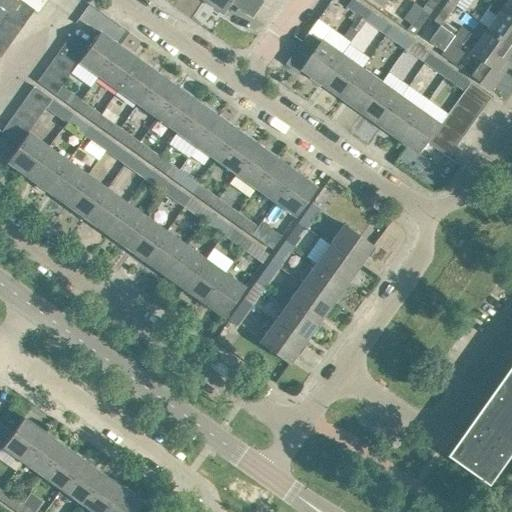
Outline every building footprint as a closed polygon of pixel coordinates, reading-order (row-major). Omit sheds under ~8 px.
[(0,0),(0,5),(7,10),(9,6),(13,0),(0,0)] [(34,9),(21,0),(13,0),(9,6),(27,19),(34,9)] [(206,0),(225,13),(233,3),(234,0),(206,0)] [(261,8),(249,0),(234,0),(233,3),(253,18),(261,8)] [(347,50),(368,21),(374,13),(355,0),(351,0),(346,8),(358,16),(353,24),(355,26),(341,46),(347,50)] [(511,42),(511,9),(499,0),(495,0),(481,20),(492,28),(511,42)] [(511,0),(499,0),(511,9),(511,0)] [(442,25),(453,9),(446,4),(434,20),(441,25),(442,25)] [(27,19),(9,6),(7,10),(3,15),(21,28),(27,19)] [(415,35),(431,12),(424,7),(413,23),(408,30),(415,35)] [(393,26),(374,13),(368,21),(387,34),(393,26)] [(21,28),(3,15),(0,19),(0,26),(14,37),(21,28)] [(454,37),(456,35),(442,25),(441,25),(430,41),(444,51),(449,45),(454,37)] [(456,35),(454,37),(463,44),(472,32),(462,25),(459,29),(456,35)] [(14,37),(0,26),(0,40),(8,46),(14,37)] [(413,40),(393,26),(387,34),(407,48),(413,40)] [(506,59),(511,50),(511,42),(492,28),(483,40),(472,32),(463,44),(469,48),(484,58),(472,75),(491,89),(510,62),(506,59)] [(99,75),(120,46),(100,31),(88,47),(81,57),(79,61),(99,75)] [(323,83),(344,54),(324,39),(322,42),(308,32),(286,64),(300,74),(303,69),(313,76),(312,78),(322,85),(323,83)] [(88,47),(70,35),(63,45),(81,57),(88,47)] [(444,51),(442,54),(457,65),(469,48),(463,44),(454,37),(449,45),(444,51)] [(8,46),(0,40),(0,55),(1,56),(8,46)] [(421,69),(426,62),(432,54),(413,40),(407,48),(412,52),(407,59),(421,69)] [(81,57),(63,45),(57,54),(74,66),(79,61),(81,57)] [(119,89),(139,60),(120,46),(99,75),(119,89)] [(74,66),(57,54),(50,63),(68,75),(74,66)] [(343,97),(364,68),(344,54),(323,83),(343,97)] [(441,83),(452,68),(432,54),(426,62),(445,75),(440,82),(441,83)] [(138,103),(159,74),(139,60),(119,89),(138,103)] [(68,75),(50,63),(44,71),(62,84),(68,75)] [(362,111),(383,81),(364,68),(343,97),(362,111)] [(464,92),(472,82),(452,68),(441,83),(461,97),(464,92)] [(62,84),(44,71),(37,81),(55,94),(61,86),(62,84)] [(158,117),(179,88),(159,74),(138,103),(158,117)] [(382,125),(403,95),(383,81),(362,111),(382,125)] [(492,97),(472,82),(464,92),(485,107),(492,97)] [(51,99),(33,86),(26,96),(44,109),(46,106),(51,99)] [(81,101),(61,86),(55,94),(76,109),(81,101)] [(178,131),(198,102),(189,95),(190,93),(180,86),(179,88),(158,117),(178,131)] [(485,107),(464,92),(461,97),(457,102),(478,117),(485,107)] [(401,139),(422,109),(403,95),(382,125),(401,139)] [(44,109),(26,96),(20,105),(38,118),(44,109)] [(72,113),(51,99),(46,106),(66,121),(72,113)] [(197,145),(218,116),(208,109),(210,107),(200,100),(198,102),(178,131),(197,145)] [(101,115),(81,101),(76,109),(95,123),(101,115)] [(478,117),(457,102),(450,112),(471,127),(478,117)] [(38,118),(20,105),(14,114),(32,127),(38,118)] [(429,142),(436,132),(442,124),(422,109),(401,139),(421,153),(429,142)] [(471,127),(450,112),(443,122),(464,137),(471,127)] [(91,127),(72,113),(66,121),(86,135),(91,127)] [(32,127),(14,114),(7,123),(25,136),(28,131),(32,127)] [(217,159),(237,130),(228,123),(229,121),(219,114),(218,116),(197,145),(217,159)] [(121,129),(101,115),(95,123),(115,137),(121,129)] [(464,137),(443,122),(442,124),(436,132),(456,147),(464,137)] [(25,136),(7,123),(0,133),(18,145),(25,136)] [(105,149),(111,141),(91,127),(86,135),(89,137),(89,149),(95,153),(92,157),(97,161),(105,149)] [(236,173),(257,144),(247,137),(249,135),(238,128),(237,130),(217,159),(236,173)] [(140,143),(121,129),(115,137),(134,151),(140,143)] [(27,176),(49,145),(28,131),(25,136),(18,145),(6,162),(27,176)] [(456,147),(436,132),(429,142),(449,157),(456,147)] [(130,155),(111,141),(105,149),(125,163),(130,155)] [(160,157),(140,143),(134,151),(154,165),(160,157)] [(256,187),(276,158),(257,144),(236,173),(256,187)] [(46,190),(68,159),(49,145),(27,176),(46,190)] [(150,169),(130,155),(125,163),(145,177),(150,169)] [(179,171),(160,157),(154,165),(174,179),(179,171)] [(276,201),(296,172),(276,158),(256,187),(276,201)] [(66,204),(88,173),(68,159),(46,190),(66,204)] [(170,184),(150,169),(145,177),(165,191),(170,184)] [(199,185),(179,171),(174,179),(193,193),(199,185)] [(295,216),(316,186),(296,172),(276,201),(295,216)] [(84,220),(86,218),(107,187),(88,173),(66,204),(75,211),(74,213),(84,220)] [(190,198),(170,184),(165,191),(184,205),(190,198)] [(219,199),(199,185),(193,193),(213,207),(219,199)] [(104,234),(105,232),(127,201),(107,187),(86,218),(95,225),(94,227),(104,234)] [(209,211),(190,198),(184,205),(204,219),(209,211)] [(238,213),(219,199),(213,207),(232,221),(238,213)] [(124,248),(125,247),(147,216),(127,201),(105,232),(115,239),(114,241),(124,248)] [(322,207),(314,201),(299,222),(307,228),(322,207)] [(229,225),(209,211),(204,219),(223,233),(229,225)] [(258,227),(238,213),(232,221),(252,235),(258,227)] [(145,261),(167,230),(147,216),(125,247),(135,253),(134,255),(144,262),(145,261)] [(261,222),(258,227),(252,235),(272,250),(281,236),(261,222)] [(293,248),(307,228),(299,222),(285,242),(293,248)] [(343,224),(329,244),(359,265),(366,255),(368,257),(374,247),(373,246),(373,245),(343,224)] [(248,239),(229,225),(223,233),(243,247),(248,239)] [(164,274),(186,243),(167,230),(145,261),(164,274)] [(269,254),(248,239),(243,247),(264,262),(269,254)] [(279,267),(293,248),(285,242),(270,261),(279,267)] [(184,288),(206,257),(186,243),(164,274),(184,288)] [(345,285),(359,265),(329,244),(315,263),(345,285)] [(203,302),(225,272),(206,257),(184,288),(203,302)] [(265,287),(279,267),(270,261),(256,281),(265,287)] [(331,304),(345,285),(315,263),(301,283),(331,304)] [(245,286),(225,272),(203,302),(223,317),(245,286)] [(251,307),(265,287),(256,281),(242,301),(251,307)] [(317,324),(331,304),(301,283),(287,303),(317,324)] [(237,326),(251,307),(242,301),(229,320),(237,326)] [(303,344),(317,324),(287,303),(273,323),(303,344)] [(305,345),(303,344),(273,323),(259,342),(289,364),(296,353),(298,354),(305,345)] [(511,406),(511,367),(511,369),(511,370),(495,394),(511,406)] [(492,482),(511,454),(511,406),(495,394),(477,418),(476,418),(470,427),(471,428),(452,454),(492,482)] [(22,461),(43,431),(23,417),(12,432),(5,442),(2,447),(22,461)] [(12,432),(0,423),(0,438),(5,442),(12,432)] [(41,475),(63,445),(43,431),(22,461),(41,475)] [(61,489),(82,459),(63,445),(41,475),(61,489)] [(81,503),(102,473),(82,459),(61,489),(81,503)] [(93,511),(102,511),(121,487),(102,473),(81,503),(93,511)] [(122,485),(121,487),(102,511),(133,511),(142,501),(131,494),(132,492),(122,485)] [(21,503),(2,489),(0,491),(0,499),(16,511),(21,503)] [(34,511),(21,503),(16,511),(17,511),(34,511)]
